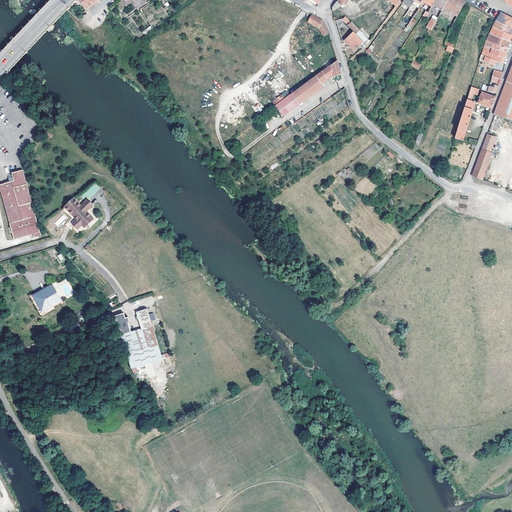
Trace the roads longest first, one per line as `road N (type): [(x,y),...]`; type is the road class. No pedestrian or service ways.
road 1 (residential): [(322,13),(369,125),(452,189)]
road 2 (residential): [(74,511),(0,385)]
road 3 (residential): [(511,54),(465,186)]
road 4 (unclassified): [(452,189),(363,283)]
